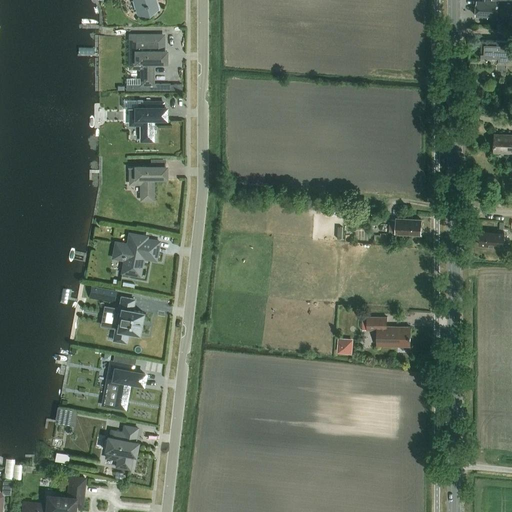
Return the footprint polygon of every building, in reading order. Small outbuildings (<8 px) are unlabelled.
[(134,0),(135,0),(136,0),(138,9),(146,7),(148,14),(150,13),(156,8),(154,0),(134,0)] [(511,0),(484,0),(485,1),(476,0),(475,15),(488,16),(488,18),(497,19),(498,0),(499,0),(511,1),(511,0)] [(131,36),(131,46),(131,68),(142,68),(142,84),(152,84),(153,84),(153,67),(152,67),(152,62),(166,62),(166,51),(164,51),(164,36),(131,36)] [(480,57),(482,59),(496,60),(496,63),(511,63),(511,41),(482,40),(482,50),(480,52),(480,57)] [(128,108),(128,109),(131,109),(131,124),(142,124),(142,141),(153,140),(153,124),(152,124),(152,119),(166,119),(166,108),(163,108),(163,103),(142,103),(142,108),(128,108)] [(511,134),(495,134),(494,152),(511,152),(511,134)] [(166,167),(128,167),(128,168),(131,168),(131,183),(142,183),(142,200),(153,200),(153,183),(152,183),(152,178),(166,178),(166,167)] [(396,218),(396,220),(390,220),(389,232),(395,233),(422,235),(422,220),(396,218)] [(481,231),(479,245),(503,247),(504,233),(481,231)] [(116,242),(113,258),(125,260),(122,273),(140,276),(143,261),(142,261),(143,258),(145,258),(156,260),(159,241),(147,239),(147,237),(130,234),(128,244),(116,242)] [(115,303),(117,290),(91,286),(89,298),(115,303)] [(117,312),(115,324),(117,325),(114,340),(127,343),(129,332),(139,334),(143,312),(133,310),(135,299),(122,297),(119,313),(117,312)] [(387,317),(367,317),(362,317),(362,330),(377,330),(377,346),(410,347),(411,327),(387,327),(387,317)] [(337,353),(352,354),(354,338),(338,337),(337,353)] [(133,358),(115,354),(113,362),(111,362),(107,383),(118,385),(114,407),(125,409),(129,387),(128,387),(129,382),(143,385),(145,374),(131,371),(133,358)] [(139,442),(138,442),(136,442),(138,428),(124,426),(123,432),(111,430),(110,437),(108,437),(105,450),(107,451),(106,458),(118,460),(117,467),(130,469),(133,456),(136,456),(139,442)] [(85,479),(71,477),(69,497),(54,495),(53,503),(48,503),(48,505),(25,502),(23,511),(68,511),(69,509),(75,509),(75,505),(82,506),(85,479)]
